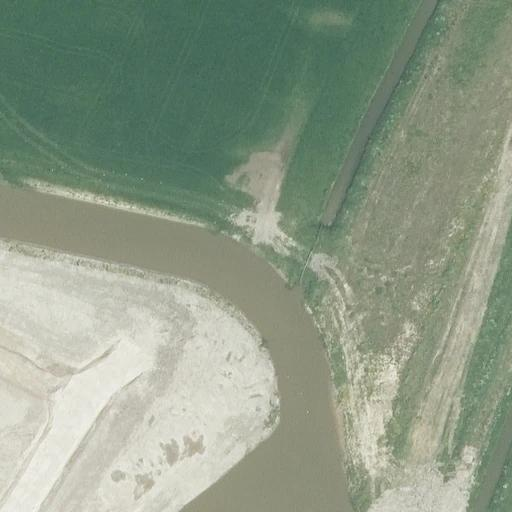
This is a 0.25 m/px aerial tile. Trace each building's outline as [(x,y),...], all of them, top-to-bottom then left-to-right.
[(0,279),(0,309),(0,310),(1,306),(13,308),(12,312),(32,316),(38,287),(18,283),(15,298),(4,295),(7,281),(4,280),(0,279)] [(94,294),(66,317),(89,345),(117,322),(94,294)] [(179,294),(143,321),(154,334),(162,328),(167,333),(183,321),(178,315),(189,306),(179,294)] [(176,368),(155,385),(169,403),(170,403),(169,401),(178,393),(191,408),(221,384),(211,370),(217,366),(224,374),(246,356),(221,326),(192,349),(197,356),(179,371),(176,368)] [(0,424),(21,437),(33,419),(0,398),(0,424)] [(142,404),(141,405),(159,427),(160,428),(161,427),(161,426),(160,426),(173,416),(172,415),(164,405),(162,401),(149,412),(142,404)] [(107,443),(94,465),(102,475),(112,468),(124,482),(133,475),(146,453),(139,444),(132,455),(117,436),(107,443)] [(168,475),(155,479),(146,487),(158,502),(171,497),(180,490),(168,475)] [(87,511),(77,499),(60,511),(87,511)]
